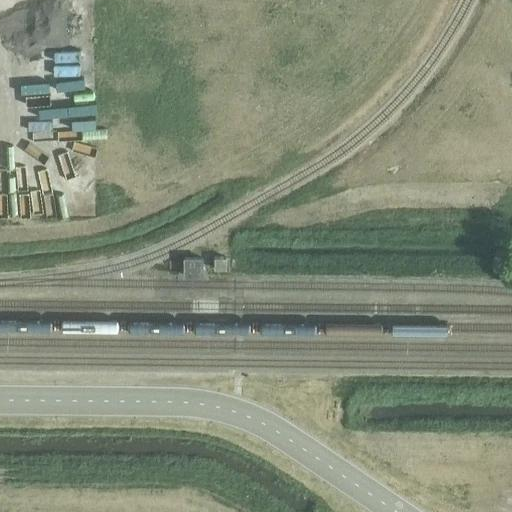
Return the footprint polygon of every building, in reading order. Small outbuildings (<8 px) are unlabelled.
[(77,0),(77,10),(102,12),(102,0),(77,0)] [(0,108),(21,108),(19,65),(0,65),(0,108)] [(80,146),(79,161),(104,161),(104,147),(80,146)] [(201,276),(201,258),(183,257),(183,275),(201,276)] [(225,257),(213,257),(213,269),(225,269),(225,257)]
